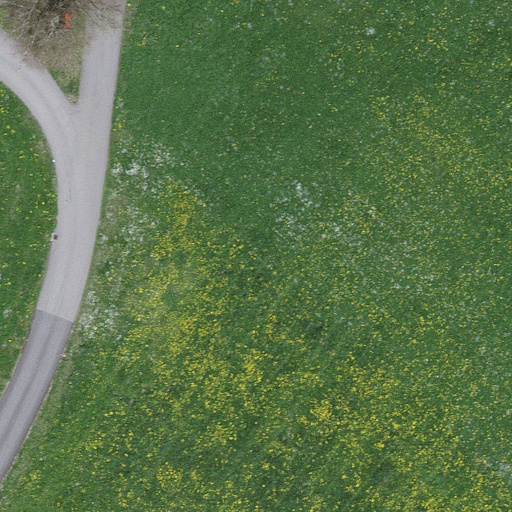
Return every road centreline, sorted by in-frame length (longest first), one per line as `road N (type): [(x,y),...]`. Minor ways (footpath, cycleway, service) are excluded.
road 1 (unclassified): [(0,441),(58,297),(84,168)]
road 2 (unclassified): [(108,0),(84,168)]
road 3 (unclassified): [(84,168),(37,89),(0,55)]
